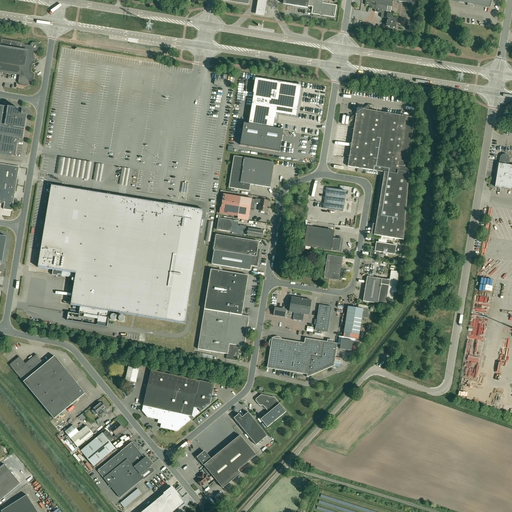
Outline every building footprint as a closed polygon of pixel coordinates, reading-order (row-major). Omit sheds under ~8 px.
[(266,0),(257,0),(255,17),(264,18),(266,0)] [(283,0),(283,4),(307,8),(307,7),(307,6),(313,7),(312,14),(334,17),(336,6),(336,5),(322,3),(322,0),(283,0)] [(412,0),(365,0),(365,5),(376,7),(375,12),(381,13),(381,17),(387,18),(386,26),(391,27),(396,28),(396,24),(397,24),(398,18),(393,17),(393,14),(390,14),(391,7),(392,7),(393,0),(412,4),(412,0)] [(0,71),(19,75),(18,83),(20,85),(26,86),(29,84),(29,81),(31,81),(34,79),(34,75),(32,72),(31,72),(32,65),(34,63),(35,59),(33,56),(34,51),(36,51),(38,50),(39,45),(37,43),(33,42),(31,44),(30,46),(25,45),(23,42),(19,42),(17,43),(15,41),(11,41),(9,42),(7,40),(2,39),(2,37),(0,36),(0,71)] [(244,123),(240,145),(280,152),(283,130),(273,128),(275,118),(277,107),(297,111),(301,86),(296,85),(295,85),(257,79),(257,78),(255,78),(255,79),(256,79),(254,92),(253,92),(253,93),(254,93),(249,124),(244,123)] [(393,238),(403,240),(414,117),(367,110),(371,108),(368,105),(362,109),(357,108),(356,113),(350,118),(352,121),(355,119),(348,166),(384,172),(374,235),(393,238)] [(20,110),(0,106),(0,153),(15,156),(18,142),(19,142),(20,138),(23,139),(26,118),(25,118),(26,114),(25,113),(25,112),(24,112),(20,111),(20,110)] [(499,163),(496,187),(511,189),(511,165),(509,165),(510,160),(510,158),(509,156),(508,155),(506,154),(504,154),(502,155),(501,157),(500,158),(499,163)] [(274,163),(244,158),(234,156),(229,188),(249,191),(250,184),(270,188),(274,163)] [(18,177),(19,167),(0,163),(0,201),(13,204),(15,194),(16,191),(15,191),(17,179),(18,179),(18,177)] [(51,185),(38,267),(53,270),(52,275),(58,276),(58,274),(62,275),(75,277),(71,305),(80,307),(79,313),(84,314),(108,318),(109,312),(166,321),(185,324),(201,227),(202,227),(202,228),(203,228),(204,219),(203,220),(202,219),(204,210),(192,208),(185,207),(153,202),(154,201),(140,199),(139,199),(51,185)] [(343,211),(346,191),(327,188),(323,208),(343,211)] [(255,200),(252,199),(241,197),(223,194),(221,208),(220,208),(219,213),(238,216),(240,206),(246,207),(246,208),(247,209),(248,209),(250,210),(250,209),(251,204),(255,204),(255,202),(255,200)] [(266,211),(268,201),(261,200),(259,210),(266,211)] [(217,230),(236,233),(238,221),(219,218),(217,230)] [(334,231),(307,226),(304,246),(338,252),(340,239),(333,238),(334,231)] [(254,228),(254,229),(248,228),(247,234),(262,237),(262,233),(263,234),(263,230),(257,229),(254,228)] [(260,249),(258,249),(259,242),(231,237),(230,236),(229,237),(226,236),(225,235),(224,236),(221,235),(220,234),(219,235),(215,234),(212,250),(214,250),(212,264),(250,271),(251,266),(257,267),(260,249)] [(372,248),(370,256),(378,257),(379,252),(395,255),(396,245),(376,242),(375,248),(372,248)] [(328,255),(324,278),(339,280),(343,257),(328,255)] [(211,270),(204,309),(198,349),(228,354),(227,356),(226,359),(237,361),(238,358),(237,358),(238,352),(239,346),(244,347),(249,317),(244,316),(244,315),(242,314),(248,276),(211,270)] [(363,301),(378,304),(386,305),(386,300),(391,301),(393,299),(397,271),(391,271),(389,280),(367,277),(363,301)] [(303,322),(304,314),(309,315),(311,300),(292,297),(289,310),(275,308),(274,316),(285,317),(293,318),(293,320),(303,322)] [(344,332),(343,336),(358,339),(359,334),(360,329),(362,317),(367,318),(368,318),(368,317),(369,316),(369,315),(369,314),(368,313),(369,309),(368,309),(368,306),(358,304),(357,308),(356,308),(348,306),(348,310),(345,327),(344,332)] [(331,307),(319,305),(315,330),(327,332),(331,307)] [(337,343),(323,341),(307,339),(307,344),(272,338),(271,339),(270,340),(270,341),(269,342),(269,343),(269,344),(269,345),(269,346),(270,347),(270,348),(269,358),(270,358),(270,361),(270,363),(271,365),(273,367),(275,368),(277,369),(277,370),(307,374),(307,377),(334,366),(337,343)] [(341,339),(340,349),(351,351),(352,346),(356,347),(357,342),(341,339)] [(54,419),(85,393),(55,356),(50,360),(45,364),(36,354),(25,364),(20,357),(9,365),(23,382),(54,419)] [(136,382),(139,367),(129,365),(125,380),(136,382)] [(192,416),(193,411),(194,411),(197,414),(193,417),(194,418),(200,413),(196,409),(197,408),(198,409),(201,412),(210,404),(214,384),(151,370),(142,411),(147,418),(158,420),(158,423),(161,424),(160,428),(177,431),(191,420),(189,417),(187,417),(188,415),(192,416)] [(267,427),(286,412),(275,398),(261,395),(256,398),(256,401),(259,405),(263,406),(269,412),(260,419),(267,427)] [(101,402),(93,408),(98,414),(102,418),(107,414),(103,410),(106,408),(101,402)] [(238,415),(234,418),(236,421),(256,445),(267,436),(248,412),(242,417),(240,415),(239,416),(238,415)] [(93,466),(109,453),(115,448),(109,441),(113,438),(115,440),(120,436),(117,434),(119,432),(123,429),(118,423),(111,429),(114,433),(116,435),(113,437),(111,435),(107,430),(103,433),(102,433),(96,438),(81,451),(93,466)] [(87,426),(79,432),(73,425),(65,432),(77,447),(93,434),(87,426)] [(241,469),(249,463),(258,455),(241,435),(212,459),(206,452),(199,458),(205,465),(224,488),(242,474),(239,471),(241,469)] [(120,498),(143,479),(144,480),(155,471),(151,466),(152,465),(146,457),(145,458),(132,443),(131,443),(98,470),(98,471),(104,478),(120,498)] [(0,484),(12,474),(4,464),(0,467),(0,484)] [(199,478),(197,481),(202,486),(204,488),(209,485),(207,482),(210,480),(205,474),(204,474),(203,473),(198,477),(199,478)] [(12,474),(0,484),(0,500),(21,484),(12,474)] [(138,489),(120,503),(124,508),(142,494),(138,489)] [(170,489),(156,501),(164,511),(173,511),(183,504),(170,489)] [(1,511),(37,511),(27,495),(1,511)] [(164,511),(156,501),(148,507),(152,511),(164,511)]
